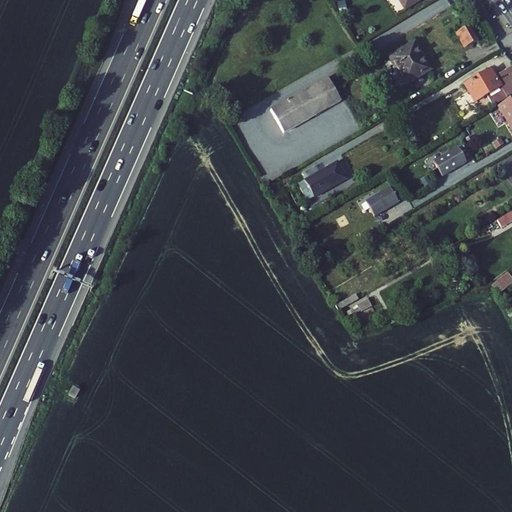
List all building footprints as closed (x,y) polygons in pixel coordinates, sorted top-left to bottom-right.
[(398,0),(405,12),(424,0),(398,0)] [(465,48),(477,41),(469,26),(457,34),(465,48)] [(416,44),(392,58),(407,82),(430,68),(416,44)] [(502,92),(509,88),(501,75),(494,79),(490,71),(462,87),(473,105),(500,89),(502,92)] [(511,77),(508,71),(501,75),(509,88),(511,86),(511,77)] [(338,104),(325,81),(269,114),(282,137),(338,104)] [(511,97),(496,107),(511,132),(511,97)] [(457,149),(433,164),(442,179),(466,164),(457,149)] [(337,163),(305,183),(315,199),(347,179),(337,163)] [(389,190),(365,205),(374,220),(398,205),(389,190)] [(511,223),(511,213),(492,225),(497,232),(511,223)] [(505,276),(491,287),(497,296),(511,285),(505,276)] [(339,310),(359,301),(355,294),(335,303),(339,310)] [(357,303),(360,311),(372,305),(369,298),(357,303)]
